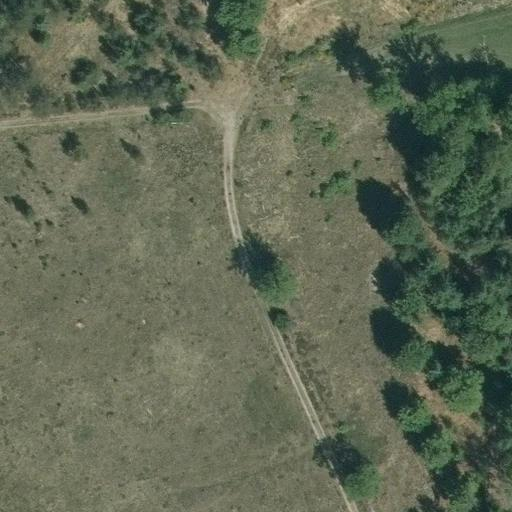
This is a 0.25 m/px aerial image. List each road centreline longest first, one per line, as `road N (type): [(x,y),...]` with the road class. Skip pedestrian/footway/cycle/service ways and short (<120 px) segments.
road 1 (track): [(0,124),(187,105),(219,115),(239,239),(351,511)]
road 2 (track): [(227,136),(236,105),(256,86),(465,70),(511,81)]
